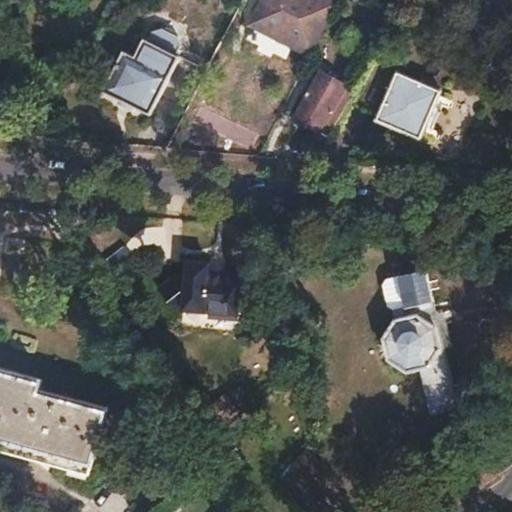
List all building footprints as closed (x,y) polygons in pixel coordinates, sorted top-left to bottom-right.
[(327,0),(263,0),(252,23),(308,51),(332,2),(327,0)] [(121,50),(102,91),(118,99),(116,103),(131,110),(133,106),(150,114),(177,54),(201,65),(216,33),(183,17),(175,33),(161,26),(150,30),(145,39),(142,37),(133,56),(121,50)] [(322,68),(296,115),(320,128),(346,82),(322,68)] [(397,71),(376,119),(420,138),(441,91),(397,71)] [(186,260),(183,309),(209,311),(208,318),(236,320),(240,274),(207,271),(208,262),(186,260)] [(395,321),(383,339),(388,359),(412,374),(420,372),(431,414),(459,407),(445,349),(452,347),(446,325),(455,323),(451,310),(436,314),(425,270),(385,280),(387,287),(395,321)] [(0,369),(0,444),(92,469),(108,410),(13,384),(15,374),(0,369)] [(224,394),(211,404),(224,420),(237,410),(224,394)] [(306,447),(292,461),(319,486),(333,472),(306,447)]
